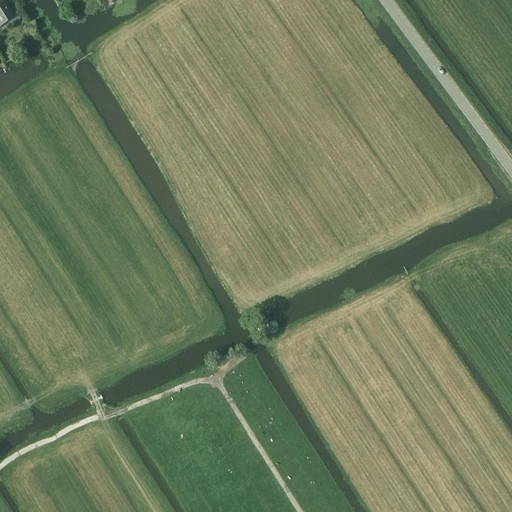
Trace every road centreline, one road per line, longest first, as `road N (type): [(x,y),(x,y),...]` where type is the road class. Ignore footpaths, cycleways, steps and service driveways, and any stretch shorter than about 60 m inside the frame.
road 1 (track): [(0,467),(95,419),(191,383),(215,383),(243,357)]
road 2 (tertiary): [(511,170),(385,0)]
road 3 (track): [(297,511),(215,383)]
